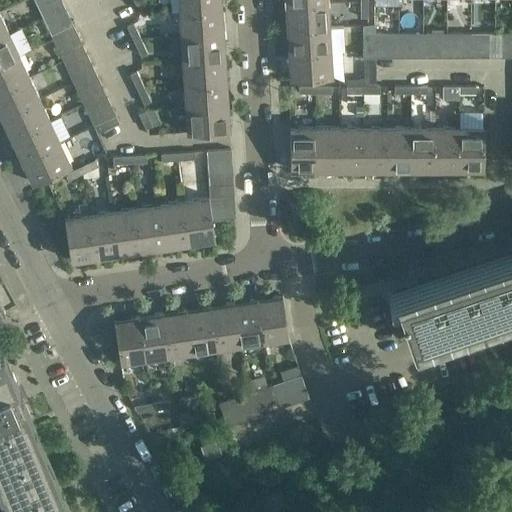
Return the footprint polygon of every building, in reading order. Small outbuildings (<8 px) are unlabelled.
[(35,0),(40,10),(61,0),(35,0)] [(67,10),(62,0),(61,0),(40,10),(45,21),(67,10)] [(178,0),(179,10),(221,8),(220,0),(178,0)] [(328,2),(286,4),(287,12),(291,12),(292,27),(288,27),(288,28),(329,26),(328,2)] [(221,8),(179,10),(181,34),(222,31),(222,23),(218,23),(217,9),(221,8)] [(72,20),(67,10),(45,21),(50,30),(72,20)] [(0,12),(0,36),(9,32),(0,12)] [(75,26),(72,20),(50,30),(53,37),(75,26)] [(141,37),(133,22),(127,25),(134,40),(141,37)] [(329,26),(288,28),(288,36),(293,36),(294,51),(289,51),(289,53),(331,50),(345,49),(343,25),(329,26)] [(75,26),(53,37),(56,44),(78,33),(75,26)] [(222,31),(181,34),(182,58),(224,55),(224,47),(219,47),(218,32),(222,32),(222,31)] [(9,32),(0,36),(0,62),(20,53),(9,32)] [(374,32),(363,32),(363,44),(374,44),(374,32)] [(393,32),(382,32),(382,56),(393,56),(393,32)] [(404,32),(393,32),(393,56),(404,56),(404,32)] [(415,32),(404,32),(404,56),(415,56),(415,32)] [(423,32),(415,32),(415,56),(423,56),(423,32)] [(441,32),(430,32),(430,56),(441,56),(441,32)] [(452,32),(441,32),(441,56),(452,56),(452,32)] [(463,32),(452,32),(452,56),(463,56),(463,32)] [(489,32),(478,32),(478,56),(489,56),(489,32)] [(500,32),(489,32),(489,56),(500,56),(500,32)] [(511,32),(500,32),(500,56),(511,56),(511,32)] [(78,33),(56,44),(61,53),(83,43),(78,33)] [(141,37),(134,40),(141,55),(148,52),(141,37)] [(83,43),(61,53),(65,63),(88,53),(83,43)] [(374,44),(363,44),(363,56),(374,56),(374,44)] [(331,50),(289,53),(290,60),(294,60),(295,75),(289,75),(290,77),(333,74),(333,73),(332,73),(331,50)] [(20,53),(0,62),(0,89),(30,76),(20,53)] [(88,53),(65,63),(70,74),(92,63),(88,53)] [(224,55),(182,58),(184,82),(226,79),(225,71),(221,71),(220,56),(224,56),(224,55)] [(362,69),(374,68),(374,57),(362,57),(362,69)] [(92,63),(70,74),(73,81),(95,70),(92,63)] [(99,76),(95,70),(73,81),(76,87),(99,76)] [(144,85),(137,70),(130,73),(137,88),(144,85)] [(30,76),(0,89),(0,110),(2,115),(40,97),(30,76)] [(99,76),(76,87),(81,97),(103,87),(99,76)] [(226,79),(184,82),(186,106),(227,103),(227,94),(223,95),(222,80),(226,80),(226,79)] [(144,85),(137,88),(145,103),(151,100),(144,85)] [(108,97),(103,87),(81,97),(86,107),(108,97)] [(40,97),(2,115),(12,136),(50,119),(40,97)] [(113,106),(108,97),(86,107),(90,116),(113,106)] [(227,103),(186,106),(187,131),(229,128),(228,119),(224,119),(223,104),(228,104),(227,103)] [(113,106),(90,116),(94,124),(116,113),(113,106)] [(139,113),(146,128),(152,125),(145,110),(139,113)] [(116,113),(94,124),(97,131),(119,121),(116,113)] [(50,119),(12,136),(23,158),(61,140),(50,119)] [(290,125),(290,168),(292,169),(292,168),(300,168),(300,163),(314,163),(314,168),(315,168),(315,126),(292,126),(292,125),(290,125)] [(460,126),(459,168),(468,168),(468,163),(484,163),(483,169),(485,169),(485,125),(483,125),(483,126),(460,126)] [(315,126),(315,168),(324,168),(324,163),(339,163),(339,168),(339,126),(315,126)] [(363,126),(339,126),(339,168),(348,168),(348,164),(363,163),(363,168),(363,126)] [(387,126),(363,126),(363,168),(372,168),(372,163),(387,164),(387,126)] [(387,126),(387,164),(387,168),(396,168),(396,163),(411,163),(411,168),(411,126),(387,126)] [(411,126),(411,168),(420,168),(420,163),(435,163),(435,167),(435,168),(435,126),(411,126)] [(460,126),(435,126),(435,168),(444,168),(444,163),(459,163),(459,168),(460,126)] [(61,140),(23,158),(33,180),(71,163),(61,140)] [(231,148),(207,150),(208,162),(232,160),(231,148)] [(194,150),(178,151),(179,158),(195,157),(194,150)] [(178,151),(162,152),(162,159),(179,158),(178,151)] [(113,155),(113,157),(114,162),(130,161),(130,154),(113,155)] [(95,158),(81,165),(84,171),(99,164),(95,158)] [(232,160),(208,162),(208,172),(233,171),(232,160)] [(81,165),(66,172),(69,179),(84,171),(81,165)] [(233,171),(208,172),(209,184),(234,182),(233,171)] [(234,182),(209,184),(210,195),(234,193),(234,182)] [(234,193),(210,195),(211,207),(235,205),(234,193)] [(210,195),(184,199),(190,241),(199,239),(198,235),(213,233),(214,238),(216,238),(213,218),(211,207),(210,195)] [(184,199),(161,202),(167,244),(175,243),(174,239),(189,237),(190,241),(184,199)] [(161,202),(137,206),(143,248),(151,246),(150,242),(165,240),(166,244),(167,244),(161,202)] [(235,205),(211,207),(213,218),(236,216),(235,205)] [(137,206),(113,209),(118,247),(119,251),(127,250),(127,245),(142,243),(143,248),(137,206)] [(113,209),(90,213),(94,250),(95,254),(104,253),(103,249),(118,247),(113,209)] [(94,250),(90,213),(66,216),(65,216),(70,259),(72,259),(72,258),(80,257),(79,252),(94,250)] [(511,250),(396,290),(413,340),(511,306),(511,250)] [(259,298),(258,298),(264,340),(289,336),(283,294),(282,294),(274,296),(275,300),(260,302),(259,298)] [(235,301),(234,301),(240,343),(264,340),(258,298),(250,299),(251,303),(236,306),(235,301)] [(212,305),(210,305),(217,346),(240,343),(234,301),(227,303),(227,307),(212,309),(212,305)] [(188,308),(187,308),(193,350),(217,346),(210,305),(203,306),(203,311),(189,313),(188,308)] [(164,312),(163,312),(169,354),(193,350),(187,308),(179,310),(180,314),(173,315),(165,316),(164,312)] [(140,315),(138,316),(144,357),(169,354),(163,312),(155,313),(155,317),(140,319),(140,315)] [(115,319),(114,319),(120,361),(144,357),(138,316),(131,316),(131,320),(116,323),(115,319)] [(70,511),(2,348),(0,349),(0,479),(13,511),(70,511)] [(302,373),(290,377),(298,400),(310,397),(302,373)] [(290,377),(278,381),(286,404),(298,400),(290,377)] [(278,381),(273,383),(281,406),(286,404),(278,381)] [(273,383),(268,385),(275,408),(281,406),(273,383)] [(268,385),(255,389),(263,412),(275,408),(268,385)] [(255,389),(245,393),(253,416),(263,412),(255,389)] [(245,393),(235,396),(243,419),(253,416),(245,393)] [(200,396),(183,397),(184,404),(201,402),(200,396)] [(235,396),(227,399),(236,422),(243,419),(235,396)] [(183,397),(168,399),(169,407),(184,404),(183,397)] [(168,399),(150,402),(151,409),(169,407),(168,399)] [(236,422),(227,399),(220,401),(228,424),(236,422)] [(150,402),(134,404),(138,411),(151,409),(150,402)] [(217,438),(200,444),(204,457),(221,451),(217,438)]
